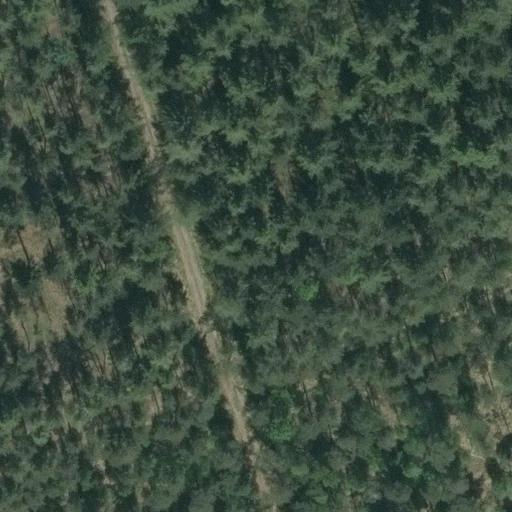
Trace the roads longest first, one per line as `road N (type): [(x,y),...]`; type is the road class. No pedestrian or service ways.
road 1 (track): [(109,0),(236,395)]
road 2 (track): [(511,262),(236,395)]
road 3 (track): [(236,395),(273,511)]
